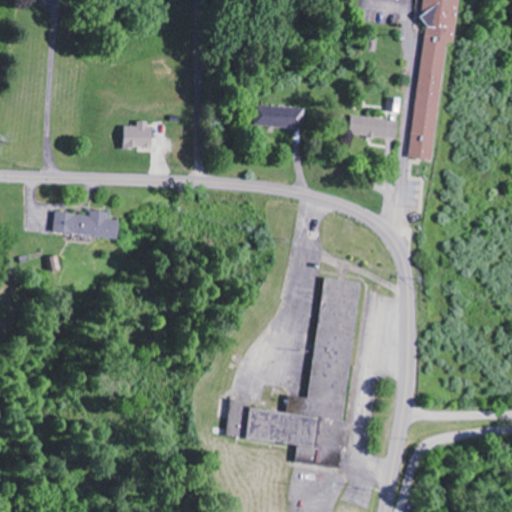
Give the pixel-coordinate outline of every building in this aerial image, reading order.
[(427,0),(411,158),(436,160),(448,43),(458,44),(462,0),(427,0)] [(304,129),(305,109),(257,106),(256,127),(304,129)] [(353,134),(400,140),(402,121),(355,116),(353,134)] [(139,126),(127,126),(127,148),(154,148),(154,121),(139,122),(139,126)] [(58,212),(56,231),(120,240),(123,221),(110,219),(111,213),(93,210),(92,216),(58,212)] [(362,282),(326,278),(313,398),(291,396),(290,412),(252,408),(253,402),(233,400),(229,436),(300,444),(298,463),(343,468),(348,423),(347,423),(362,282)]
